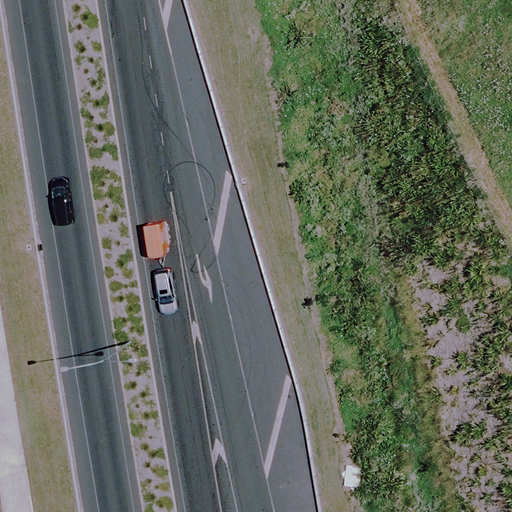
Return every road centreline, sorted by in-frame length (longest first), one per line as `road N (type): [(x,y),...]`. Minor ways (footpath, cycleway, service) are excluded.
road 1 (secondary): [(120,511),(40,0)]
road 2 (secondary): [(137,65),(210,314),(252,511)]
road 3 (secondary): [(137,65),(215,511)]
